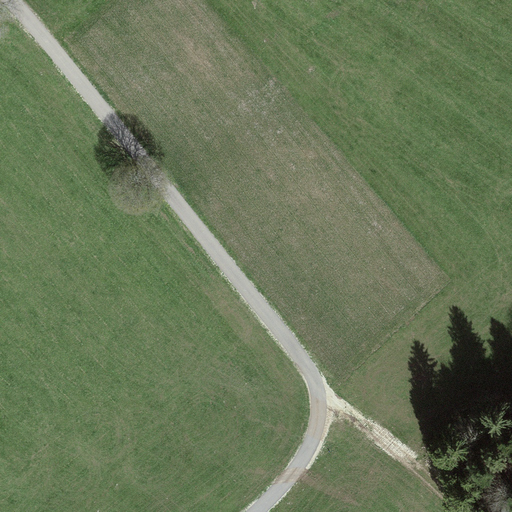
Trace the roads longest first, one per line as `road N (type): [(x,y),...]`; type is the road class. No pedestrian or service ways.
road 1 (unclassified): [(259,511),(314,443),(319,396),(306,366),(25,15),(2,0)]
road 2 (track): [(319,396),(339,401),(465,511)]
